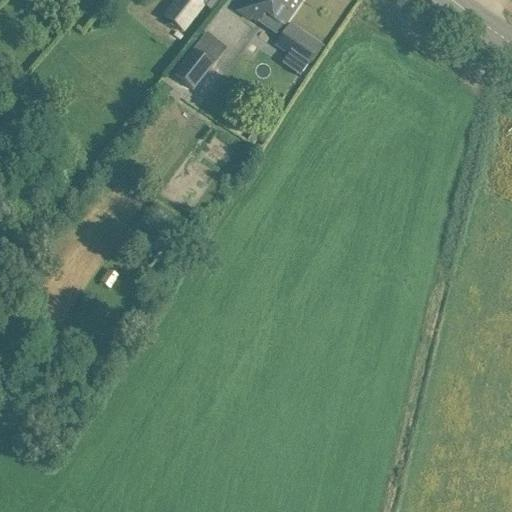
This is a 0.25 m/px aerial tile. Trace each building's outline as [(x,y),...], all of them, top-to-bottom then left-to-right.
[(174,0),(163,16),(185,33),(205,7),(209,10),(217,0),(174,0)] [(243,0),(243,1),(249,4),(241,15),(255,24),(262,13),(280,25),(296,0),(243,0)] [(293,49),(309,60),(320,43),(288,22),(272,46),(288,56),(293,49)] [(191,51),(172,75),(193,91),(212,67),(191,51)] [(305,62),(298,73),(305,77),(312,67),(305,62)]
